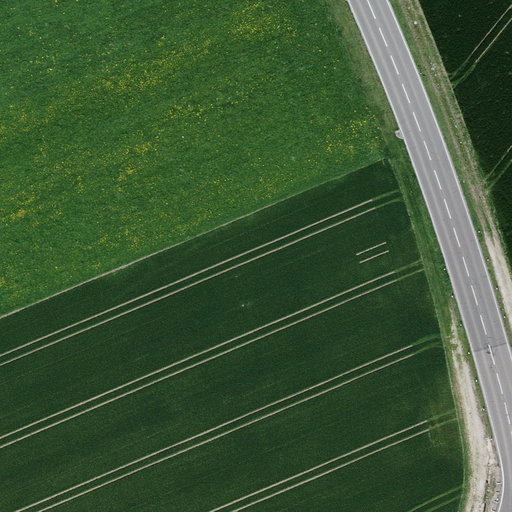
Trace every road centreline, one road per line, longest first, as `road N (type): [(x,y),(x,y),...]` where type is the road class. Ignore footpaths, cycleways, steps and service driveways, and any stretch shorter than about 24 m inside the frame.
road 1 (secondary): [(511,431),(447,207),(367,0)]
road 2 (track): [(471,511),(476,447),(458,342),(482,319)]
